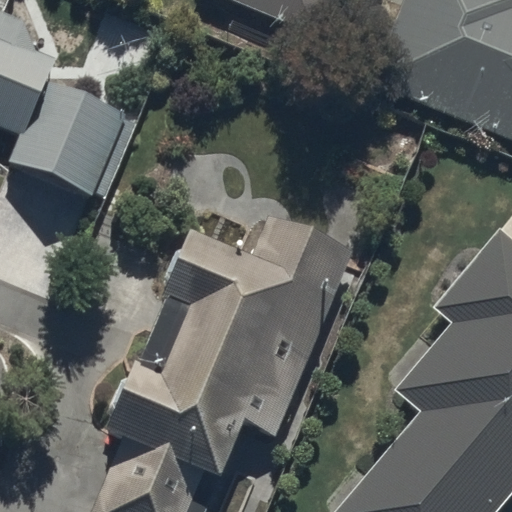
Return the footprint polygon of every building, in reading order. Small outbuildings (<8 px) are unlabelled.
[(247,0),(317,28),(328,0),(247,0)] [(511,0),(400,0),(368,78),(511,137),(511,0)] [(0,123),(18,129),(4,159),(108,199),(141,113),(48,75),(51,56),(30,50),(22,19),(0,9),(0,123)] [(129,431),(94,511),(205,511),(242,425),(277,439),(357,252),(262,212),(248,245),(191,221),(105,421),(129,431)] [(421,410),(334,511),(497,511),(511,495),(511,236),(503,229),(435,308),(452,322),(395,389),(421,410)]
